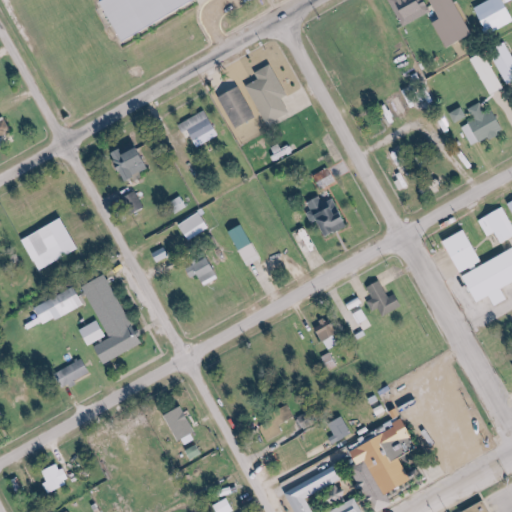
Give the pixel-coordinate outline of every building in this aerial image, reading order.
[(129,42),(210,2),(210,0),(110,0),(109,1),(129,42)] [(393,0),(406,26),(434,13),(428,0),(393,0)] [(451,49),(478,36),(460,0),(436,0),(446,19),(438,23),(451,49)] [(494,0),(480,6),(493,34),(511,24),(511,6),(509,0),(494,0)] [(511,85),(511,84),(511,45),(498,51),(511,85)] [(496,96),(509,89),(489,52),(477,59),(496,96)] [(250,86),(271,126),(294,113),(286,99),(292,96),(275,64),(259,73),(263,79),(250,86)] [(259,119),(244,88),(223,98),(238,129),(259,119)] [(475,147),(508,130),(498,109),(489,113),(484,103),(472,109),(478,120),(465,127),(475,147)] [(460,123),(472,117),(467,107),(455,113),(460,123)] [(181,124),(186,135),(192,132),(196,140),(219,131),(210,112),(181,124)] [(0,150),(16,143),(11,134),(15,132),(8,118),(0,121),(0,150)] [(156,170),(145,144),(118,155),(129,181),(156,170)] [(339,184),(333,168),(318,174),(323,189),(339,184)] [(411,186),(405,173),(398,176),(404,189),(411,186)] [(133,217),(148,208),(138,191),(123,199),(133,217)] [(339,197),(327,204),(323,197),(311,203),(316,212),(311,215),(317,227),(327,222),(335,238),(355,227),(339,197)] [(511,240),(511,217),(507,208),(482,221),(491,237),(499,232),(505,244),(511,240)] [(183,225),(192,240),(212,228),(203,213),(183,225)] [(84,249),(68,218),(27,239),(43,271),(84,249)] [(266,259),(247,225),(234,232),(252,267),(266,259)] [(466,273),(487,262),(472,230),(450,240),(466,273)] [(154,255),(159,264),(173,255),(168,247),(154,255)] [(511,285),(511,253),(469,275),(483,303),(496,296),(500,306),(511,300),(511,297),(507,288),(511,285)] [(196,278),(203,274),(208,286),(223,279),(213,256),(191,267),(196,278)] [(75,286),(94,318),(73,329),(82,346),(86,346),(97,363),(137,342),(100,274),(75,286)] [(370,288),(376,299),(371,302),(376,312),(382,309),(386,317),(407,306),(400,294),(392,298),(384,281),(370,288)] [(38,305),(46,323),(87,306),(80,288),(38,305)] [(371,319),(366,309),(356,315),(362,324),(371,319)] [(334,320),(320,325),(329,350),(343,345),(334,320)] [(326,357),(332,371),(340,367),(334,353),(326,357)] [(94,372),(86,358),(61,373),(70,387),(94,372)] [(0,403),(0,420),(10,416),(3,402),(0,403)] [(200,433),(187,407),(169,415),(182,442),(200,433)] [(303,431),(319,424),(314,412),(298,418),(303,431)] [(355,436),(348,417),(330,425),(338,443),(355,436)] [(339,448),(351,469),(360,464),(379,495),(407,480),(398,468),(417,459),(397,419),(339,448)] [(51,482),(46,485),(51,494),(73,484),(66,469),(63,470),(60,464),(46,471),(51,482)] [(289,492),(299,511),(366,511),(367,511),(361,499),(334,511),(317,511),(311,498),(347,480),(340,467),(289,492)] [(451,508),(453,511),(483,511),(475,496),(451,508)] [(218,504),(221,511),(238,511),(233,498),(218,504)]
